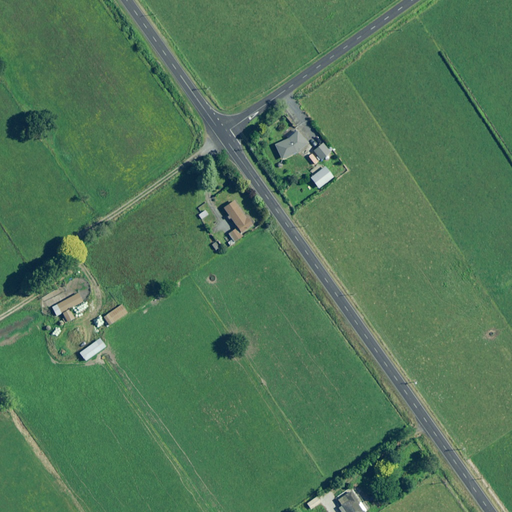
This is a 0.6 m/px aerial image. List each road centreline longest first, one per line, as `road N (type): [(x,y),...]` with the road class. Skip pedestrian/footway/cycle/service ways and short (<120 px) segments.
road 1 (unclassified): [(491,511),(223,134)]
road 2 (unclassified): [(223,134),(413,0)]
road 3 (unclassified): [(223,134),(127,0)]
